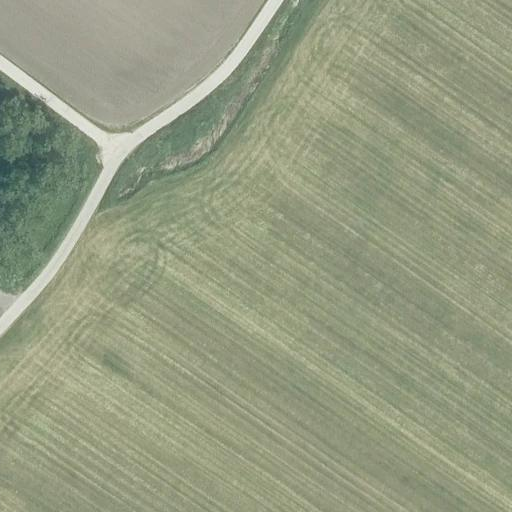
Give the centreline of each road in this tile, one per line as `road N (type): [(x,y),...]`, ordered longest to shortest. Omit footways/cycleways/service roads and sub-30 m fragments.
road 1 (track): [(122,149),(61,253),(0,326)]
road 2 (track): [(122,149),(207,86),(275,0)]
road 3 (track): [(0,59),(122,149)]
